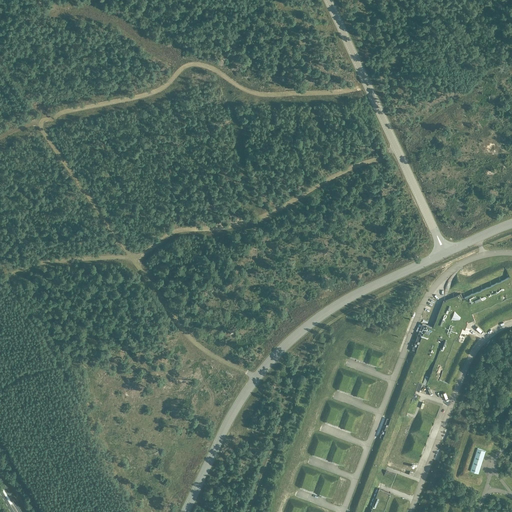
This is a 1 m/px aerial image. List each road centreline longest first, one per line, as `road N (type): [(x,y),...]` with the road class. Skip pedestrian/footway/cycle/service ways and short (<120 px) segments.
road 1 (unclassified): [(185,511),(237,405),(271,360),(333,307),(444,253)]
road 2 (unclassified): [(444,253),(328,0)]
